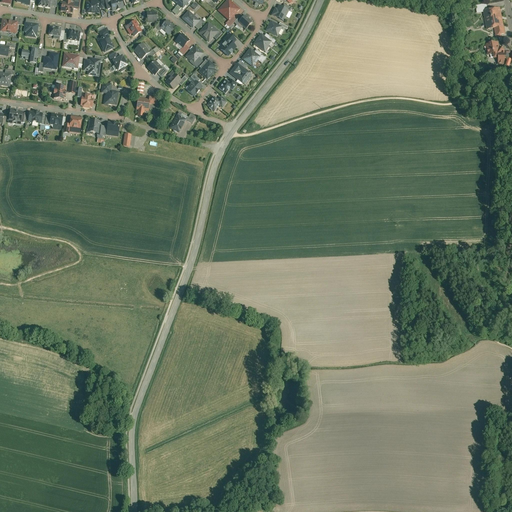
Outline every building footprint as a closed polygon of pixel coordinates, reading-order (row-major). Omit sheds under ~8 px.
[(38,0),(38,7),(50,9),(50,6),(51,0),(38,0)] [(62,3),(61,11),(72,13),(72,8),(73,4),(70,4),(71,1),(65,0),(65,3),(62,3)] [(123,9),(120,0),(118,0),(110,2),(112,9),(113,12),(123,9)] [(181,8),(182,9),(191,0),(190,0),(173,0),(173,1),(178,5),(175,8),(179,11),(181,8)] [(228,0),(227,0),(218,11),(229,21),(233,17),(239,10),(228,0)] [(86,2),(86,14),(98,13),(98,9),(98,2),(86,2)] [(284,5),(282,8),(288,12),(290,13),(292,9),(284,5)] [(273,16),(272,16),(283,22),(288,12),(282,8),(278,6),(277,9),(275,8),(271,15),(273,16)] [(482,13),(487,12),(485,6),(475,8),(476,16),(483,14),(482,13)] [(504,35),(499,10),(487,12),(482,13),(483,14),(486,32),(493,31),(495,41),(501,40),(500,36),(504,35)] [(199,21),(188,11),(182,19),(193,28),(199,21)] [(147,23),(156,22),(156,12),(147,13),(147,23)] [(239,23),(243,18),(241,15),(236,20),(233,22),(236,25),(239,23)] [(239,23),(246,29),(252,22),(245,16),(243,18),(239,23)] [(236,20),(233,17),(229,21),(226,24),(229,27),(233,22),(236,20)] [(2,20),(0,31),(16,33),(17,25),(17,22),(14,22),(2,20)] [(135,21),(125,27),(129,35),(132,33),(134,36),(139,33),(141,32),(141,31),(135,21)] [(161,29),(168,36),(175,28),(168,21),(164,25),(161,29)] [(270,21),(266,31),(277,36),(282,27),(270,21)] [(161,29),(164,25),(161,22),(155,28),(159,31),(161,29)] [(34,25),(25,23),(24,32),(26,33),(26,37),(36,39),(38,25),(34,25)] [(208,23),(198,34),(208,42),(213,37),(218,31),(208,23)] [(50,27),(49,35),(54,36),(60,37),(60,31),(61,29),(50,27)] [(98,32),(101,38),(107,35),(109,34),(106,28),(98,32)] [(144,29),(141,31),(141,32),(139,33),(142,38),(148,35),(144,29)] [(64,32),(60,31),(60,37),(54,36),(54,39),(63,40),(64,34),(64,32)] [(68,35),(67,40),(78,42),(79,33),(68,31),(68,35)] [(218,31),(213,37),(216,40),(222,33),(218,31)] [(182,34),(175,41),(182,48),(185,45),(189,41),(182,34)] [(98,40),(104,53),(113,48),(107,35),(101,38),(98,40)] [(224,40),(226,43),(228,41),(232,44),(235,40),(229,35),(224,40)] [(261,35),(254,44),(264,52),(271,42),(261,35)] [(226,43),(220,49),(228,57),(236,48),(232,44),(228,41),(226,43)] [(142,44),(134,51),(141,60),(145,56),(149,53),(142,44)] [(493,60),(497,61),(497,66),(505,66),(505,59),(505,53),(498,48),(497,44),(484,46),(486,57),(492,56),(493,60)] [(189,49),(185,45),(182,48),(179,52),(183,55),(189,49)] [(0,46),(0,55),(8,57),(9,48),(6,48),(0,46)] [(195,46),(185,57),(196,68),(202,62),(199,58),(203,54),(195,46)] [(250,49),(242,59),(253,67),(260,57),(250,49)] [(149,53),(145,56),(148,60),(155,54),(152,50),(149,53)] [(30,60),(31,53),(28,53),(28,51),(22,51),(21,57),(25,57),(25,60),(30,60)] [(58,54),(49,53),(49,58),(44,57),(43,64),(43,68),(56,70),(58,54)] [(79,56),(64,54),(62,67),(77,69),(77,68),(79,59),(79,56)] [(118,58),(112,62),(117,72),(120,70),(120,72),(124,69),(124,68),(127,66),(121,56),(118,58)] [(100,63),(100,61),(95,60),(90,59),(89,61),(85,60),(83,71),(88,72),(87,75),(98,77),(100,63)] [(155,61),(147,68),(154,76),(157,74),(162,69),(155,61)] [(208,61),(198,72),(207,80),(215,71),(214,70),(216,67),(208,61)] [(242,83),(250,73),(245,69),(238,64),(237,63),(230,73),(242,83)] [(162,69),(157,74),(162,78),(168,72),(163,68),(162,69)] [(11,76),(5,75),(0,74),(0,85),(9,87),(11,76)] [(174,74),(166,83),(173,90),(179,84),(181,81),(174,74)] [(181,81),(179,84),(181,86),(187,80),(184,77),(181,81)] [(231,79),(228,83),(232,86),(231,87),(233,89),(237,84),(231,79)] [(195,81),(187,91),(194,97),(202,88),(197,83),(195,81)] [(226,81),(219,89),(226,94),(231,87),(232,86),(228,83),(226,81)] [(101,93),(105,94),(105,91),(110,92),(110,86),(102,85),(101,93)] [(65,88),(55,87),(54,100),(63,101),(65,88)] [(105,94),(104,104),(116,106),(118,93),(110,92),(105,91),(105,94)] [(82,97),(80,107),(91,108),(93,99),(90,99),(90,96),(84,96),(84,98),(82,97)] [(214,97),(207,106),(214,112),(219,106),(221,104),(217,100),(214,97)] [(220,97),(217,100),(221,104),(219,106),(222,108),(226,102),(220,97)] [(138,99),(136,110),(138,110),(137,117),(143,118),(144,111),(148,112),(149,104),(150,100),(149,100),(138,99)] [(10,111),(8,121),(20,123),(21,113),(21,112),(10,111)] [(29,112),(28,122),(40,123),(42,114),(29,112)] [(51,116),(50,125),(61,127),(62,117),(51,115),(51,116)] [(176,115),(169,129),(179,134),(186,120),(176,115)] [(190,115),(187,121),(192,124),(196,118),(190,115)] [(69,125),(69,128),(80,129),(81,118),(70,117),(69,125)] [(99,122),(89,121),(87,133),(97,135),(98,126),(99,122)] [(106,127),(105,134),(118,136),(119,124),(107,123),(106,127)]
